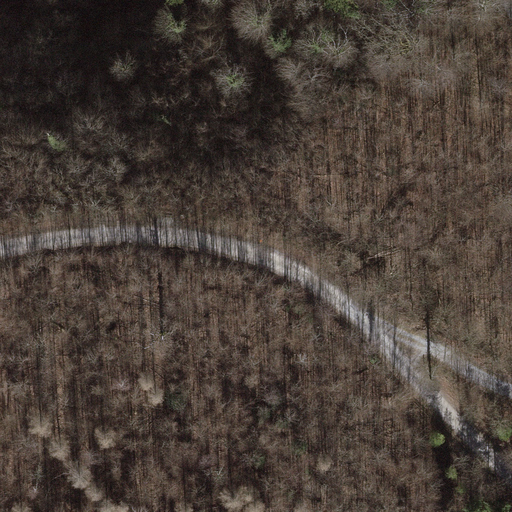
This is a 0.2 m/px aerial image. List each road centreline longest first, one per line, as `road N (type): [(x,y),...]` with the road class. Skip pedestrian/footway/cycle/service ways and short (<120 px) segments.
road 1 (track): [(0,252),(130,233),(203,235),(270,251),(386,337)]
road 2 (track): [(386,337),(511,480)]
road 3 (track): [(386,337),(511,392)]
